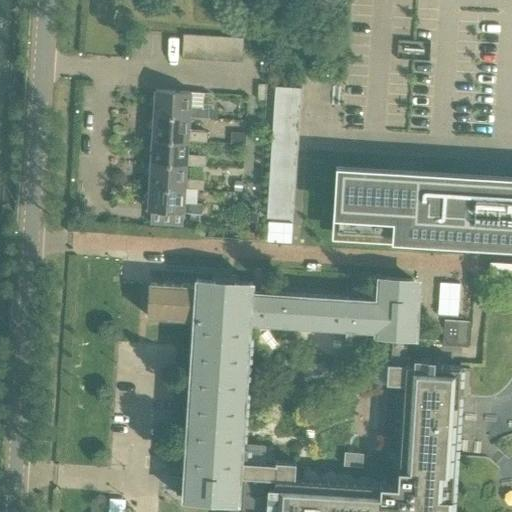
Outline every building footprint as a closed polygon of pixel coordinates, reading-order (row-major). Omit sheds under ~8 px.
[(183,34),(183,35),(182,58),(242,62),(243,38),(183,34)] [(431,42),(398,41),(397,59),(429,61),(431,42)] [(266,218),(293,220),(301,88),(275,86),(266,218)] [(154,105),(154,114),(189,117),(208,118),(208,108),(190,107),(191,92),(155,90),(155,95),(150,100),(154,105)] [(208,108),(208,118),(218,119),(218,109),(208,108)] [(153,129),(152,138),(188,141),(206,142),(207,132),(189,131),(189,117),(154,114),(153,119),(148,124),(153,129)] [(230,144),(245,145),(246,133),(231,132),(230,144)] [(151,153),(151,162),(186,165),(205,166),(205,156),(187,155),(188,141),(152,138),(152,143),(147,148),(151,153)] [(150,177),(149,186),(185,189),(203,190),(204,180),(186,179),(186,165),(151,162),(150,167),(145,172),(150,177)] [(348,167),(344,231),(407,235),(407,231),(425,232),(424,236),(511,241),(511,177),(428,172),(428,177),(411,175),(411,171),(348,167)] [(185,189),(149,186),(149,191),(143,196),(148,201),(147,211),(202,214),(202,204),(184,203),(185,189)] [(453,511),(453,510),(451,510),(452,507),(454,507),(454,502),(452,501),(457,426),(459,395),(511,398),(511,387),(459,384),(461,367),(434,365),(434,359),(414,358),(413,364),(405,363),(407,338),(417,339),(420,287),(413,279),(385,277),(377,285),(376,298),(253,291),(254,282),(237,281),(237,276),(213,274),(212,280),(195,279),(195,285),(149,282),(147,317),(193,320),(181,500),(239,503),(241,476),(249,477),(249,480),(243,480),(242,506),(262,507),(263,481),(257,481),(257,477),(273,478),(273,486),(267,486),(266,507),(272,507),(271,511),(453,511)] [(444,320),(443,345),(468,347),(469,322),(444,320)]
